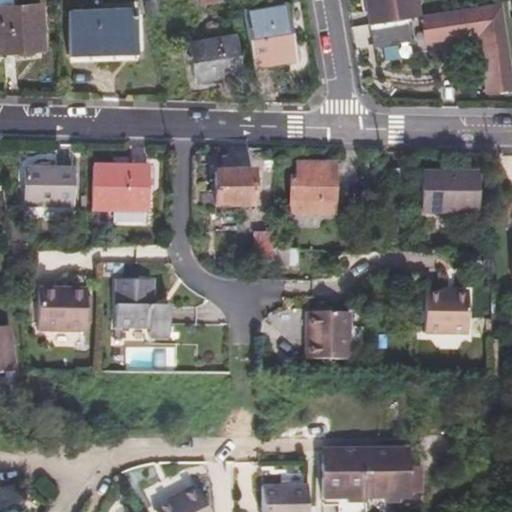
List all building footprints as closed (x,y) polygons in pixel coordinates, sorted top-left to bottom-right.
[(361,0),(364,16),(379,14),(376,0),(361,0)] [(376,0),(379,14),(381,27),(417,21),(429,19),(425,0),(376,0)] [(284,2),(242,9),(251,64),(293,57),(284,2)] [(35,4),(0,6),(0,51),(37,49),(35,4)] [(130,6),(62,9),(63,54),(132,51),(130,6)] [(511,89),(511,64),(503,7),(494,8),(495,11),(432,21),(436,47),(479,41),(488,93),(511,89)] [(417,21),(381,27),(385,50),(420,44),(417,21)] [(231,34),(185,43),(186,51),(182,51),(183,60),(187,60),(191,79),(198,78),(199,86),(239,79),(231,34)] [(71,162),(23,160),(22,197),(69,199),(71,162)] [(146,162),(92,160),(90,202),(112,203),(112,217),(140,218),(140,205),(144,204),(146,162)] [(339,164),(301,163),(301,179),(294,178),(293,215),(338,215),(339,164)] [(252,171),(215,170),(214,206),(252,207),(252,171)] [(480,170),(423,170),(422,209),(479,210),(480,170)] [(9,240),(19,241),(15,211),(5,212),(6,220),(9,240)] [(271,257),(271,247),(261,247),(260,256),(271,257)] [(114,282),(113,302),(112,328),(112,340),(117,340),(118,328),(146,329),(147,338),(166,338),(167,306),(149,305),(149,303),(149,282),(114,282)] [(37,300),(85,301),(86,290),(38,289),(37,300)] [(472,292),(430,291),(429,311),(428,331),(471,332),(472,312),(472,292)] [(84,331),(85,301),(37,300),(36,330),(84,331)] [(345,312),(304,312),(303,357),(343,359),(345,312)] [(5,316),(0,316),(0,362),(11,361),(5,316)] [(399,479),(411,479),(410,463),(399,463),(398,448),(315,449),(316,495),(399,495),(399,479)] [(424,491),(423,464),(410,465),(411,491),(424,491)] [(411,494),(411,479),(399,479),(399,495),(411,494)] [(255,511),(300,511),(300,484),(255,485),(255,511)] [(173,501),(150,511),(199,511),(188,489),(172,496),(173,501)]
